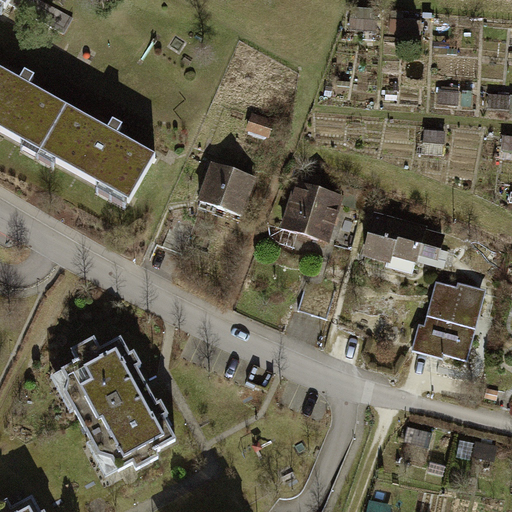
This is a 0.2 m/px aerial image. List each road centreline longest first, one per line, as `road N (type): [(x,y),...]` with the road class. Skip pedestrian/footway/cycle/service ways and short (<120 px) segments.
road 1 (residential): [(0,210),(161,304),(386,401)]
road 2 (track): [(386,401),(511,426)]
